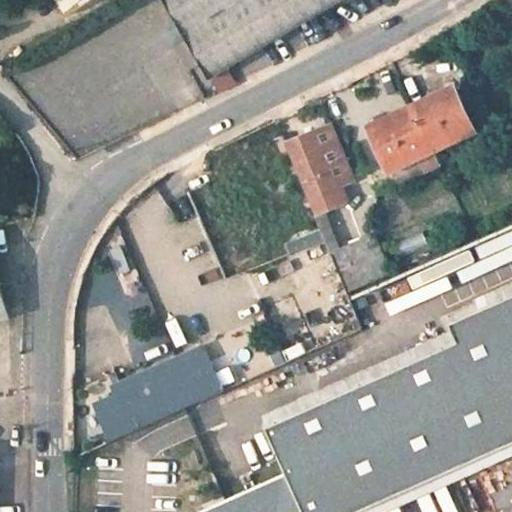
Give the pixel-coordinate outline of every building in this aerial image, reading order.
[(338,0),(165,0),(189,38),(202,61),(211,75),(338,0)] [(189,38),(175,46),(188,68),(202,61),(189,38)] [(455,84),(431,95),(433,101),(458,90),(455,84)] [(434,149),(477,129),(458,90),(433,101),(431,95),(413,104),(434,149)] [(398,117),(373,130),(390,169),(434,149),(413,104),(395,112),(398,117)] [(370,124),(373,130),(398,117),(395,112),(370,124)] [(309,197),(337,186),(314,130),(286,141),(293,156),(309,197)] [(261,143),(270,166),(293,156),(286,141),(283,135),(261,143)] [(293,156),(270,166),(290,215),(294,213),(302,233),(291,237),(286,239),(297,266),(281,274),(314,348),(363,326),(349,292),(331,249),(328,241),(309,197),(293,156)] [(262,169),(223,186),(234,211),(249,247),(288,230),(282,218),(262,169)] [(223,186),(212,190),(223,215),(234,211),(223,186)] [(290,215),(282,218),(288,230),(291,237),(302,233),(294,213),(290,215)] [(341,235),(328,241),(331,249),(345,244),(341,235)] [(345,244),(331,249),(349,292),(379,278),(361,237),(345,244)] [(267,318),(285,361),(314,348),(281,274),(254,287),(267,318)] [(0,317),(9,314),(0,285),(0,317)] [(360,511),(511,443),(511,296),(452,324),(460,342),(272,427),(292,473),(205,511),(360,511)] [(267,318),(115,384),(117,390),(81,407),(97,445),(285,361),(267,318)]
